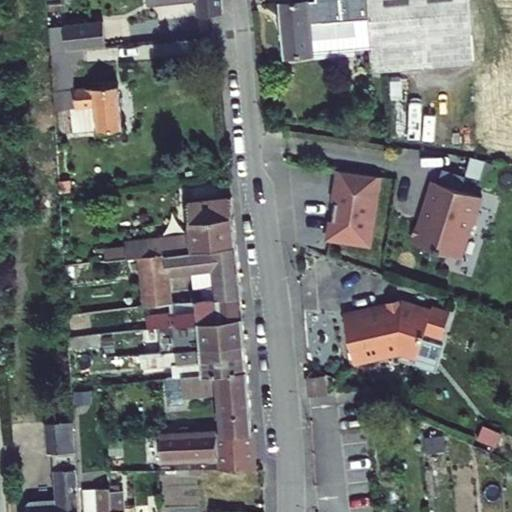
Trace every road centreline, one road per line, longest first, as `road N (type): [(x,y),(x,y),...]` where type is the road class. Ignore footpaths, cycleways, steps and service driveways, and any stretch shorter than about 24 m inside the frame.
road 1 (residential): [(291,511),(279,336),(238,0)]
road 2 (unknown): [(18,511),(0,350)]
